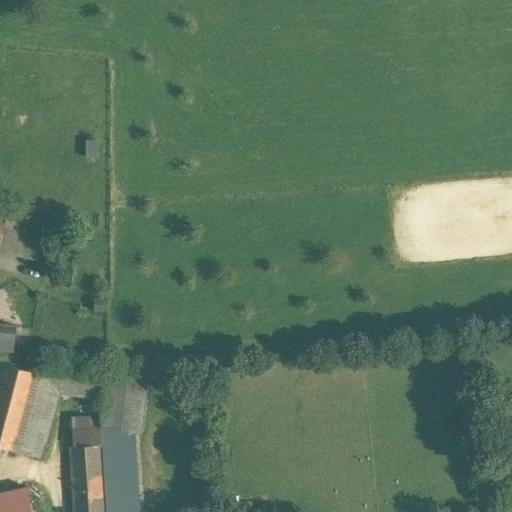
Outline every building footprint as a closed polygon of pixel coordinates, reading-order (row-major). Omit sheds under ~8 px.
[(44,229),(3,218),(0,229),(0,250),(36,260),(44,229)] [(0,349),(11,351),(14,326),(0,324),(0,349)] [(39,374),(0,363),(0,446),(20,452),(39,374)] [(39,374),(20,452),(40,457),(57,393),(102,399),(105,375),(40,367),(39,374)] [(104,405),(101,433),(141,437),(148,374),(108,370),(104,405)] [(73,435),(101,433),(104,405),(72,405),(73,435)] [(73,447),(102,445),(101,433),(73,435),(73,447)] [(73,447),(71,447),(74,511),(106,511),(102,445),(73,447)] [(31,511),(26,488),(0,493),(0,511),(31,511)]
